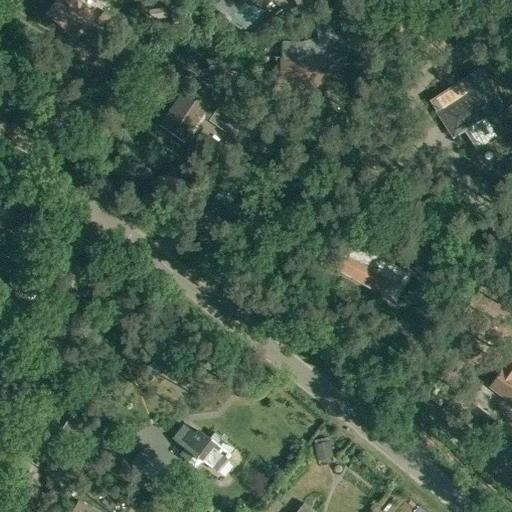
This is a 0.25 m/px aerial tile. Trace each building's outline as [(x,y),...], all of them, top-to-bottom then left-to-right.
[(73,37),(94,14),(78,0),(56,0),(44,15),(73,37)] [(234,0),(240,7),(248,0),(249,0),(259,11),(272,0),(234,0)] [(105,40),(120,24),(105,11),(91,28),(105,40)] [(305,98),(305,86),(323,86),(323,71),(336,72),(336,58),(346,54),(347,54),(348,35),(329,35),(318,38),(302,42),(283,42),(283,74),(280,74),(280,81),(276,81),(276,97),(305,98)] [(495,139),(511,127),(511,125),(477,74),(429,106),(447,133),(454,129),(458,136),(482,120),(495,139)] [(220,93),(194,75),(159,126),(184,143),(196,127),(220,93)] [(230,136),(242,118),(221,103),(208,121),(230,136)] [(448,182),(434,190),(441,204),(455,197),(448,182)] [(365,217),(370,232),(379,228),(374,213),(365,217)] [(352,245),(339,270),(383,293),(394,273),(379,265),(381,260),(352,245)] [(159,354),(145,367),(155,378),(170,365),(159,354)] [(511,359),(491,389),(511,404),(511,359)] [(223,423),(210,440),(200,432),(195,438),(182,427),(172,439),(185,450),(181,456),(196,469),(202,461),(216,472),(243,439),(223,423)] [(329,443),(316,446),(320,460),(333,457),(329,443)] [(148,479),(162,464),(143,448),(130,463),(148,479)] [(314,511),(303,503),(295,511),(314,511)]
